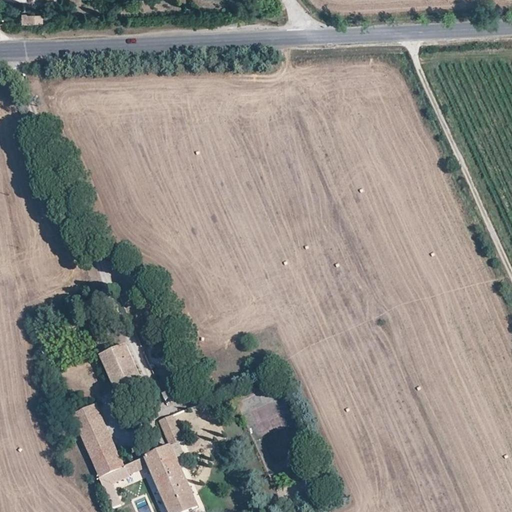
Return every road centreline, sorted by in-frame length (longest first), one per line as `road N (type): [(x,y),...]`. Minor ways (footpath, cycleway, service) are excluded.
road 1 (tertiary): [(321,37),(0,51)]
road 2 (track): [(511,278),(401,32)]
road 3 (tertiary): [(511,26),(321,37)]
